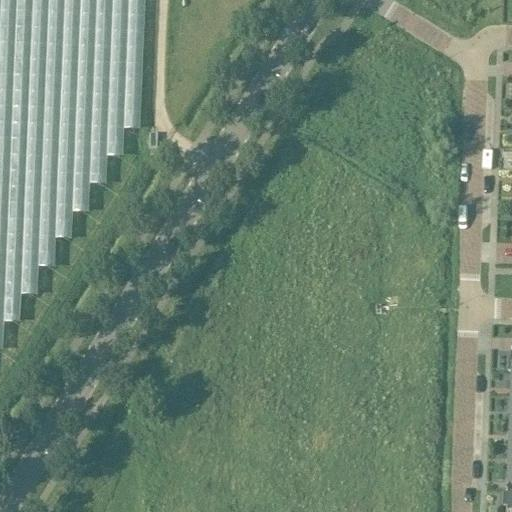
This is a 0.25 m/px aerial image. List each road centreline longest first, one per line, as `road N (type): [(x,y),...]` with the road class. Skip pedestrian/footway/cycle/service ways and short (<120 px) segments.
road 1 (secondary): [(3,511),(315,0)]
road 2 (residential): [(472,60),(468,310)]
road 3 (residential): [(468,310),(464,511)]
